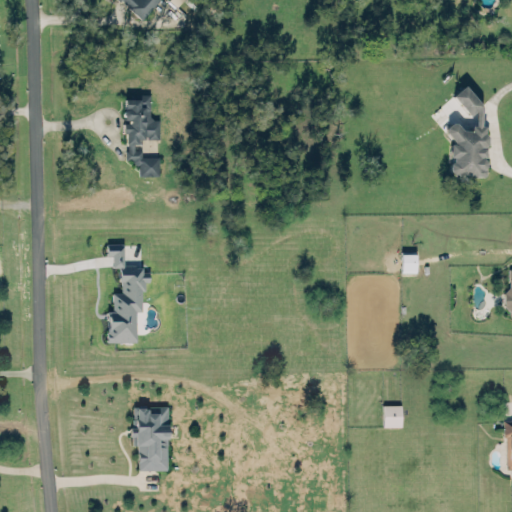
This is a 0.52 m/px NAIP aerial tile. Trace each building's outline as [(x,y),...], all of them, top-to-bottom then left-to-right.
[(121,0),(141,17),(155,0),(121,0)] [(481,175),(483,160),(480,156),(482,154),(484,128),(478,121),(480,104),(463,83),(450,94),(468,116),(473,116),(472,122),(465,128),(459,128),(452,119),(441,128),(452,140),(447,144),(446,152),(449,156),(447,172),(481,175)] [(121,98),(123,120),(122,120),(125,157),(134,157),(136,175),(158,173),(156,154),(140,156),(139,148),(134,148),(133,137),(146,136),(146,137),(158,136),(157,117),(149,118),(147,96),(121,98)] [(100,241),(117,241),(118,262),(106,263),(105,252),(100,252),(100,241)] [(105,337),(133,336),(132,306),(137,306),(137,286),(141,285),(141,277),(147,277),(146,269),(140,269),(140,264),(116,264),(116,278),(117,278),(117,288),(110,288),(110,305),(106,305),(105,337)] [(399,403),(380,403),(381,425),(399,425),(399,403)] [(136,469),(166,468),(164,404),(130,405),(131,426),(129,426),(129,444),(136,443),(136,469)] [(508,474),(511,474),(511,416),(508,416),(508,417),(501,417),(501,434),(503,434),(503,466),(508,466),(508,474)]
